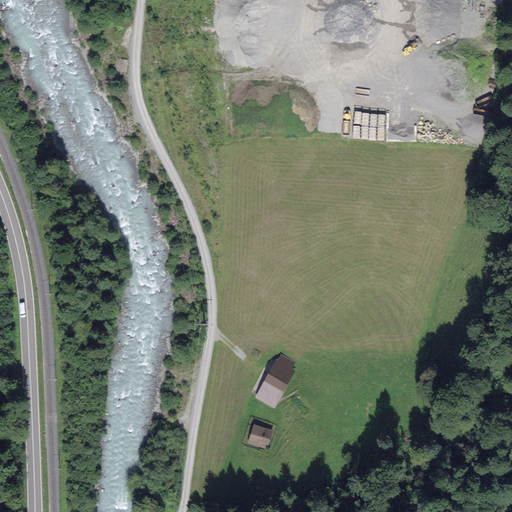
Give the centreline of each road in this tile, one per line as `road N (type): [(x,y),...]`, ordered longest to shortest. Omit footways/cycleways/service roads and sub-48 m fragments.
road 1 (track): [(179,511),(211,335),(210,274),(135,95),(141,0)]
road 2 (secondary): [(0,196),(24,304),(34,511)]
